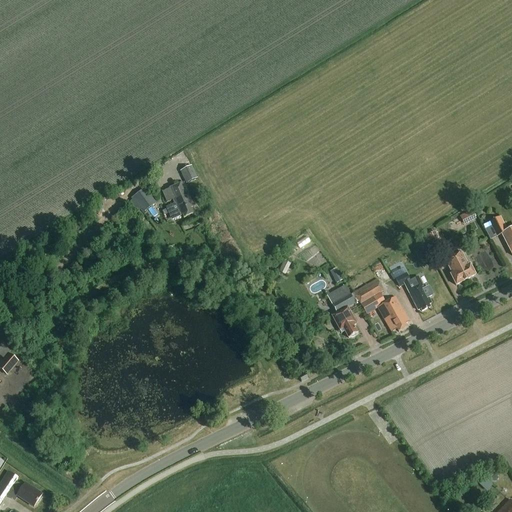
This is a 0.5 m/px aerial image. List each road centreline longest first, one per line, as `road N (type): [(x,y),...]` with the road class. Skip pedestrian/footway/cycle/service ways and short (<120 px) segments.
road 1 (tertiary): [(91,511),(191,449),(511,291)]
road 2 (track): [(0,329),(129,194),(156,181)]
